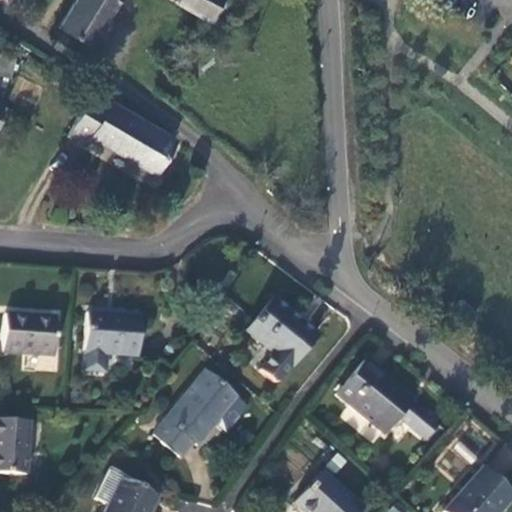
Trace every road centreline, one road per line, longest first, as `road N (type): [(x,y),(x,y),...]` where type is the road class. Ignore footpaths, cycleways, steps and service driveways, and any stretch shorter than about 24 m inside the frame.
road 1 (residential): [(0,12),(45,29),(206,152),(223,204)]
road 2 (residential): [(343,275),(334,0)]
road 3 (residential): [(0,246),(160,251),(223,204)]
road 4 (residential): [(511,429),(343,275)]
road 5 (residential): [(223,204),(240,227),(343,275)]
